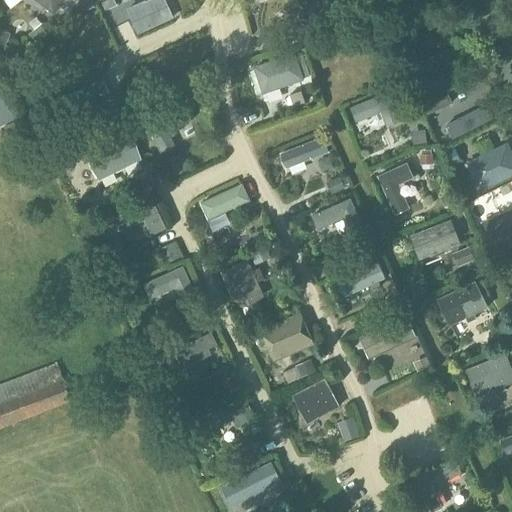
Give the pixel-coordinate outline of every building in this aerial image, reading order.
[(34,0),(55,15),(65,0),(34,0)] [(163,0),(142,0),(124,8),(135,34),(171,18),(163,0)] [(275,41),(287,36),(280,21),(269,26),(275,41)] [(418,98),(460,78),(447,51),(405,70),(418,98)] [(294,54),(253,67),(262,94),(303,81),(303,78),(309,76),(302,54),(295,56),(294,54)] [(0,126),(21,116),(4,80),(0,72),(0,126)] [(387,127),(402,121),(390,92),(350,108),(357,123),(380,113),(387,127)] [(484,104),(443,125),(451,139),(492,118),(484,104)] [(161,154),(176,146),(168,132),(191,121),(185,107),(148,125),(161,154)] [(100,180),(142,160),(129,134),(87,154),(100,180)] [(289,165),(329,152),(323,135),(284,149),(289,165)] [(511,174),(511,155),(507,145),(467,165),(480,191),(511,174)] [(399,185),(413,178),(407,164),(378,177),(395,215),(410,208),(399,185)] [(207,218),(248,200),(241,185),(201,203),(207,218)] [(318,231),(343,219),(349,233),(364,227),(351,199),(312,216),(318,231)] [(166,228),(152,200),(113,218),(120,232),(145,220),(152,235),(166,228)] [(511,211),(483,223),(495,253),(511,245),(511,211)] [(420,260),(459,246),(450,221),(411,236),(420,260)] [(248,261),(221,272),(236,306),(263,295),(248,261)] [(181,303),(196,295),(183,267),(144,284),(150,300),(175,288),(181,303)] [(488,309),(475,281),(437,300),(450,327),(488,309)] [(273,367),(314,349),(300,316),(259,334),(273,367)] [(376,355),(415,337),(408,322),(369,339),(376,355)] [(511,352),(506,354),(506,353),(467,369),(478,398),(511,383),(511,352)] [(0,428),(72,401),(58,362),(0,383),(0,428)] [(294,395),(308,423),(339,407),(324,379),(294,395)] [(259,426),(245,398),(208,415),(215,429),(232,421),(237,429),(241,426),(244,433),(259,426)] [(511,457),(500,463),(505,472),(511,468),(511,457)] [(454,459),(415,477),(430,511),(433,511),(443,508),(433,486),(461,473),(454,459)] [(238,507),(279,486),(269,467),(228,488),(238,507)]
